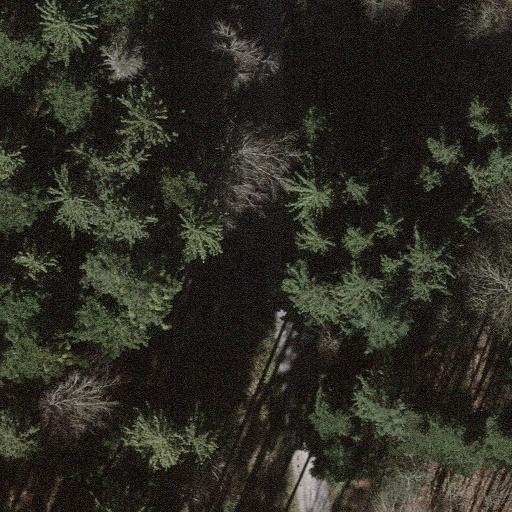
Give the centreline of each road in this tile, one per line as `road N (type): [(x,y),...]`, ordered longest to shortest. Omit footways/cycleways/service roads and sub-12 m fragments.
road 1 (track): [(272,0),(278,224),(315,511)]
road 2 (track): [(278,224),(0,372)]
